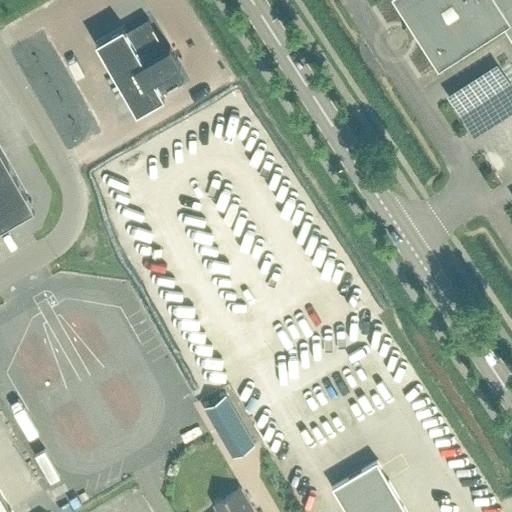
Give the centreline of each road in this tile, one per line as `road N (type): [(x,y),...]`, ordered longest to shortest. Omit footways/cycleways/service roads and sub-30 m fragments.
road 1 (tertiary): [(511,398),(250,0)]
road 2 (unclassified): [(0,278),(55,244),(74,210),(63,167),(0,58)]
